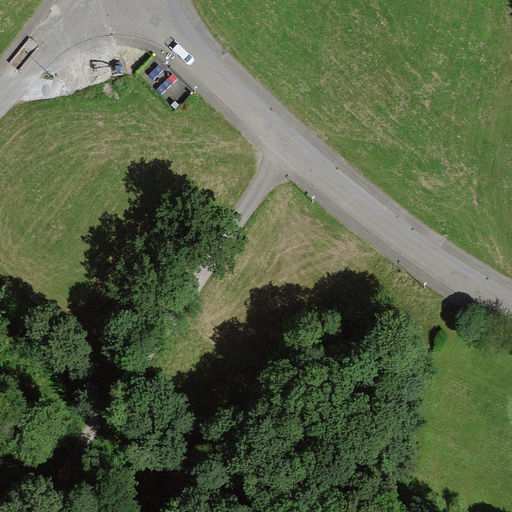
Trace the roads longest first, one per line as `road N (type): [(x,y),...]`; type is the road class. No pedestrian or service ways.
road 1 (residential): [(149,0),(164,26),(367,212),(511,302)]
road 2 (track): [(296,146),(49,511)]
road 3 (residential): [(86,0),(0,94)]
